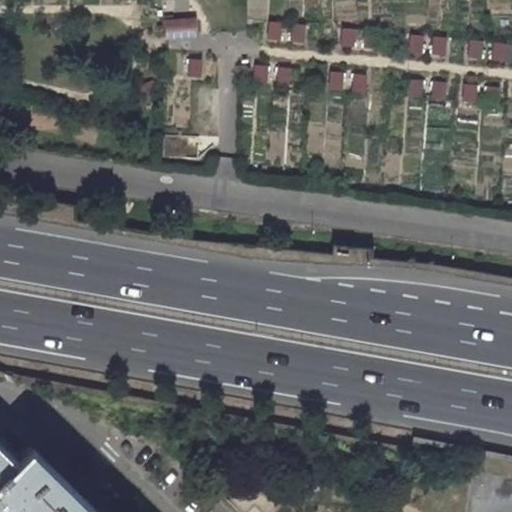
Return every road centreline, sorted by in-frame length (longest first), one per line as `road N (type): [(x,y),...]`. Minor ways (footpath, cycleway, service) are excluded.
road 1 (motorway): [(0,319),(511,410)]
road 2 (residential): [(511,236),(0,163)]
road 3 (motorway): [(300,304),(0,251)]
road 4 (motorway): [(511,341),(300,304)]
road 5 (motorway): [(511,322),(300,304)]
road 6 (residential): [(0,394),(75,432),(162,511)]
